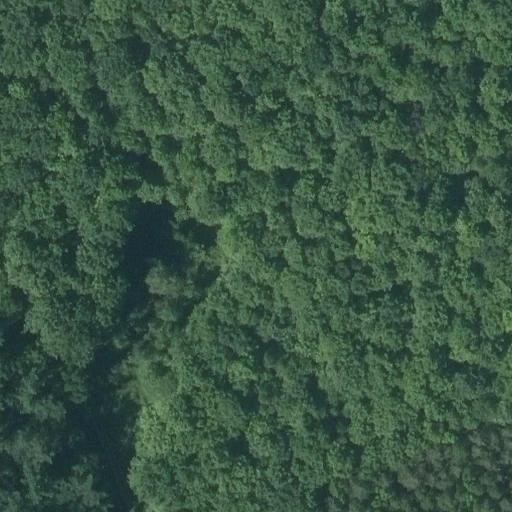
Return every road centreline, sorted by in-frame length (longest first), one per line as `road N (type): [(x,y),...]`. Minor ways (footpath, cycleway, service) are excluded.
road 1 (track): [(511,185),(0,239)]
road 2 (track): [(0,205),(130,511)]
